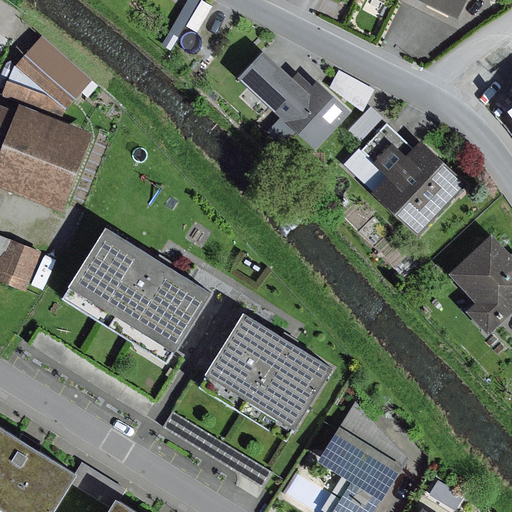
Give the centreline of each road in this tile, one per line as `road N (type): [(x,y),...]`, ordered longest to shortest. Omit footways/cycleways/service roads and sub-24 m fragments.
road 1 (residential): [(237,0),(464,119),(511,175)]
road 2 (residential): [(0,373),(221,511)]
